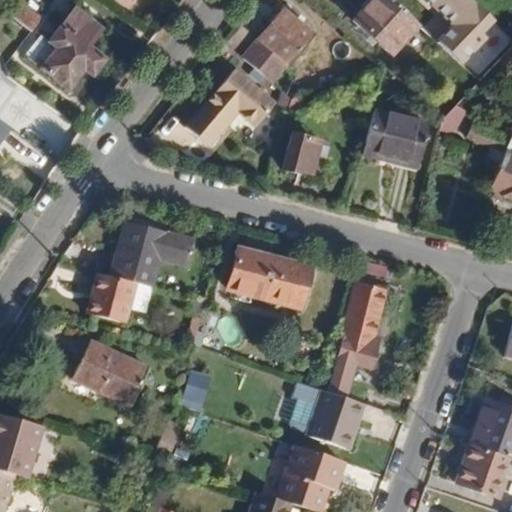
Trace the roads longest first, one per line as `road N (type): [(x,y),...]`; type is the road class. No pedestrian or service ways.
road 1 (residential): [(91,162),(478,268)]
road 2 (residential): [(478,268),(395,511)]
road 3 (residential): [(225,0),(91,162)]
road 4 (residential): [(91,162),(0,309)]
